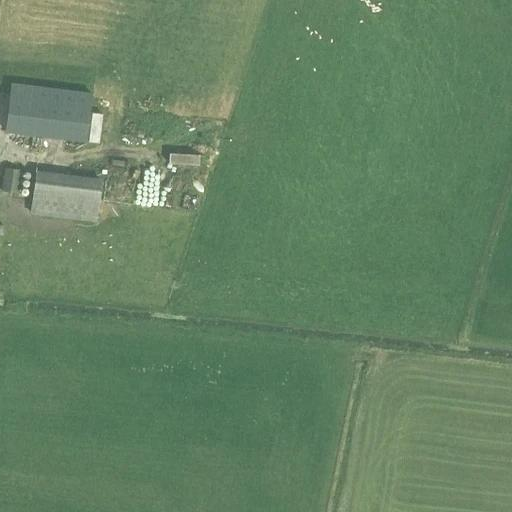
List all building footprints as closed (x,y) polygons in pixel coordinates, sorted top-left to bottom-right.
[(90,93),(11,84),(5,132),(85,141),(90,93)] [(20,170),(4,168),(1,192),(17,194),(20,170)] [(98,182),(33,173),(28,213),(93,222),(98,182)] [(168,178),(160,211),(183,216),(191,183),(168,178)] [(106,179),(103,199),(120,201),(122,181),(106,179)]
